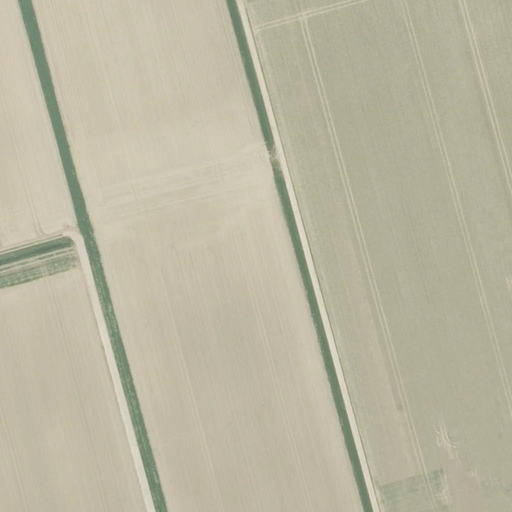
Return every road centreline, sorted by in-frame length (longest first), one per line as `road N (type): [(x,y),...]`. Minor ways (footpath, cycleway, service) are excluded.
road 1 (track): [(375,511),(238,0)]
road 2 (track): [(152,511),(85,245),(69,234),(0,254)]
